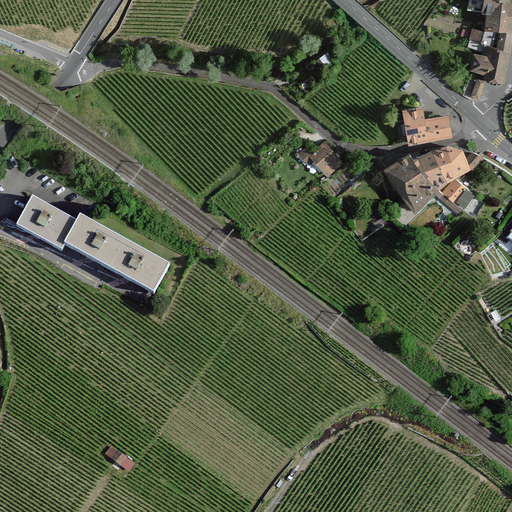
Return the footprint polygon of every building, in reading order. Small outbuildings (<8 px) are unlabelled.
[(469,0),(469,11),(487,13),(497,14),(499,0),(469,0)] [(471,40),(489,46),(511,53),(511,45),(511,0),(509,0),(499,0),(497,14),(487,13),(484,32),(472,29),(471,40)] [(474,53),(471,70),(487,76),(486,80),(504,86),(511,53),(489,46),(487,56),(474,53)] [(336,63),(327,52),(315,61),(324,72),(336,63)] [(486,82),(479,80),(473,97),(480,100),(486,82)] [(422,106),(402,110),(408,142),(451,134),(447,115),(425,119),(422,106)] [(312,146),(302,153),(310,164),(316,159),(328,174),(343,162),(327,142),(316,151),(312,146)] [(447,146),(431,150),(448,182),(462,174),(472,171),(468,161),(463,150),(447,146)] [(431,150),(411,157),(437,188),(448,182),(431,150)] [(408,153),(383,167),(414,212),(427,200),(428,201),(436,194),(440,198),(444,194),(440,191),(437,188),(411,157),(408,153)] [(473,153),(468,161),(472,171),(474,173),(483,159),(473,153)] [(455,182),(444,194),(453,202),(465,190),(455,182)] [(453,202),(444,194),(440,198),(460,214),(463,210),(453,202)] [(29,198),(14,227),(58,251),(61,245),(152,295),(167,267),(77,217),(74,222),(29,198)] [(380,219),(375,223),(379,228),(384,224),(380,219)] [(135,464),(111,448),(106,455),(130,472),(135,464)]
